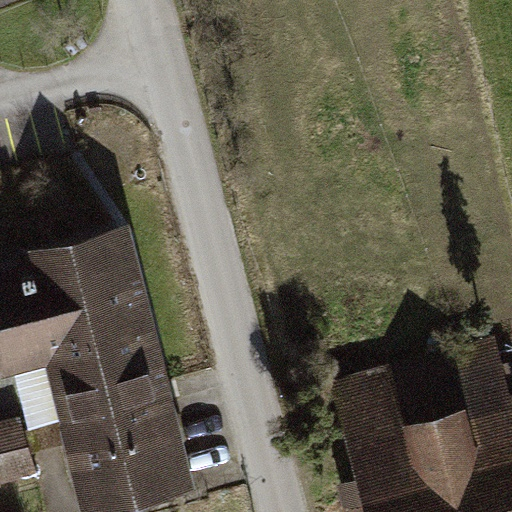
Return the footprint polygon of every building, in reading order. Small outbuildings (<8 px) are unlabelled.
[(72,419),(159,397),(118,230),(30,252),(33,267),(0,275),(0,329),(7,358),(54,347),(72,419)] [(451,255),(397,271),(410,320),(465,304),(451,255)] [(368,341),(364,318),(343,322),(347,344),(368,341)] [(511,430),(489,352),(449,363),(475,459),(511,448),(511,430)] [(345,392),(377,511),(511,511),(511,448),(475,459),(449,363),(345,392)] [(159,397),(72,419),(92,500),(180,478),(159,397)] [(0,474),(29,466),(16,422),(0,426),(0,474)]
